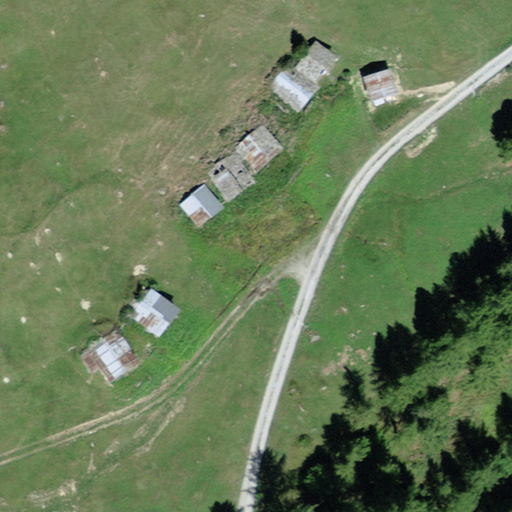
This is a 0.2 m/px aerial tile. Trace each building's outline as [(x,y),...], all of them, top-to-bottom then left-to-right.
[(310,51),(293,81),(320,96),(336,65),(310,51)] [(390,79),(365,88),(374,113),(399,104),(390,79)] [(293,81),(269,103),(293,124),(320,96),(293,81)] [(264,136),(240,159),(260,182),(285,159),(264,136)] [(234,162),(211,177),(230,204),(253,189),(234,162)] [(203,193),(183,211),(200,231),(220,214),(203,193)] [(155,300),(135,325),(164,347),(184,321),(155,300)] [(118,335),(88,353),(111,391),(141,373),(118,335)]
